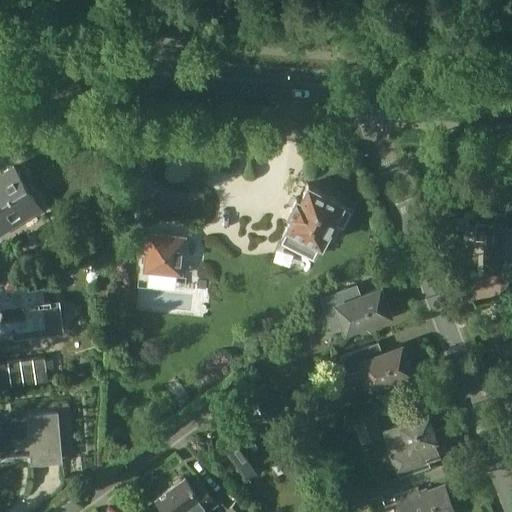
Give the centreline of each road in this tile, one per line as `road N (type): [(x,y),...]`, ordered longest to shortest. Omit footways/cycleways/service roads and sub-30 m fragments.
road 1 (residential): [(511,507),(359,89)]
road 2 (primary): [(0,61),(359,89)]
road 3 (residential): [(65,511),(226,395)]
road 4 (primary): [(359,89),(511,101)]
